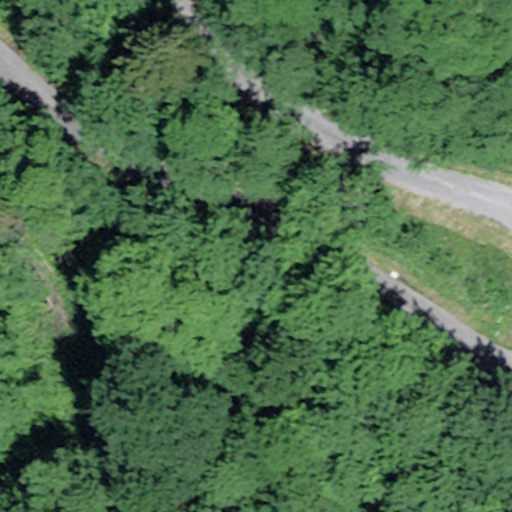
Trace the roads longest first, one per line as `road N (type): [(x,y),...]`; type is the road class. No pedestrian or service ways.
road 1 (unclassified): [(0,64),(86,137),(294,242),(511,375)]
road 2 (unclassified): [(511,204),(395,163),(290,112),(214,46),(182,0)]
